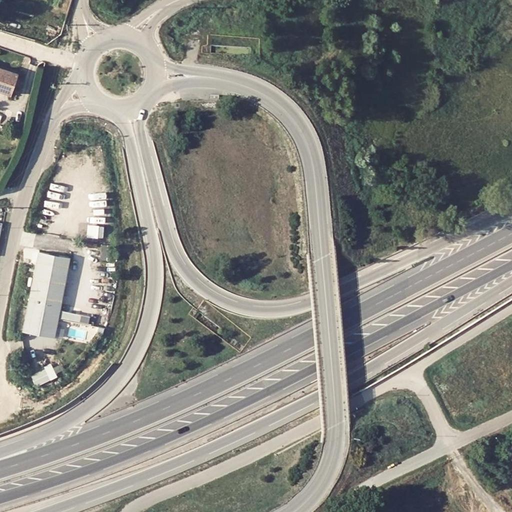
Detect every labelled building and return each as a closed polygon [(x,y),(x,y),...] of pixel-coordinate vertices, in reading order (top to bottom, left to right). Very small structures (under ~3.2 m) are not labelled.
[(0,83),(6,86),(13,66),(0,61),(0,83)] [(102,236),(102,224),(82,224),(82,236),(102,236)] [(54,250),(38,248),(23,328),(39,331),(55,336),(71,255),(54,250)] [(52,379),(46,366),(31,373),(37,386),(52,379)] [(486,443),(487,445),(493,456),(496,454),(489,442),(486,443)] [(479,449),(485,461),(493,456),(487,445),(479,449)]
